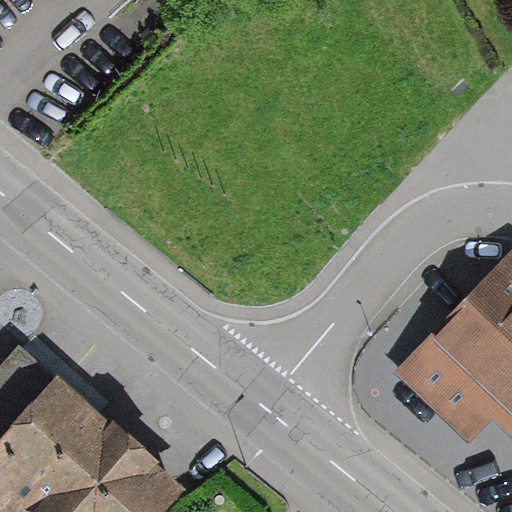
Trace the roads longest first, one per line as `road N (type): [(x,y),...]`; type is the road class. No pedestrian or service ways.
road 1 (primary): [(269,410),(0,189)]
road 2 (residential): [(269,410),(398,252),(439,220),(511,219)]
road 3 (primary): [(391,511),(269,410)]
